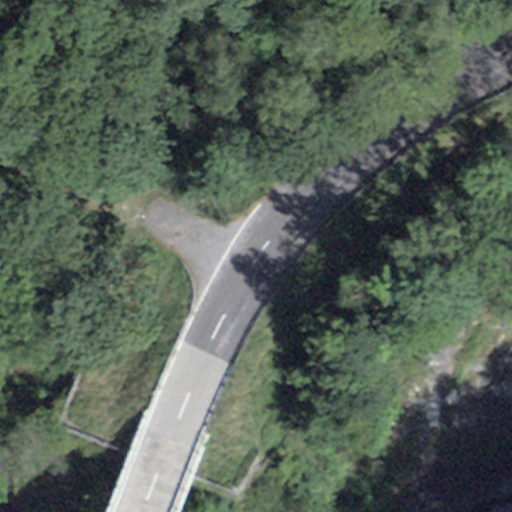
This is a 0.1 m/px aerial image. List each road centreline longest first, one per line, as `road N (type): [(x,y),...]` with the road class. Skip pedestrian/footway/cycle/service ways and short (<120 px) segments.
road 1 (tertiary): [(142,511),(251,258),(353,155),(430,98),(511,54)]
road 2 (track): [(0,160),(101,172),(251,258)]
